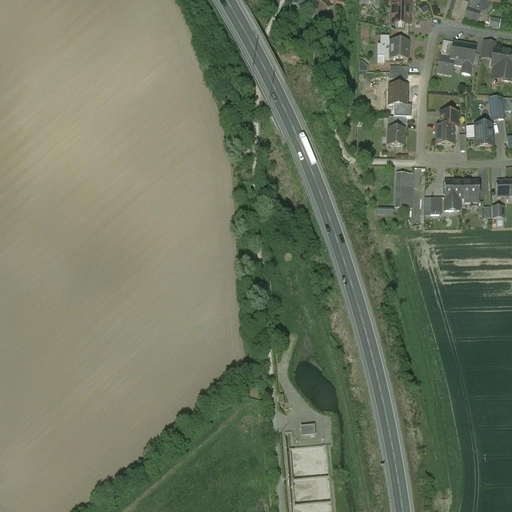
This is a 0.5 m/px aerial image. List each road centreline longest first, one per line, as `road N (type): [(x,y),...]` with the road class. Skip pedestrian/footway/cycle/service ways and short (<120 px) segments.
road 1 (primary): [(223,0),(290,129),(339,251),(375,375),(400,511)]
road 2 (residential): [(511,38),(435,24),(421,92),(421,162),(511,162)]
